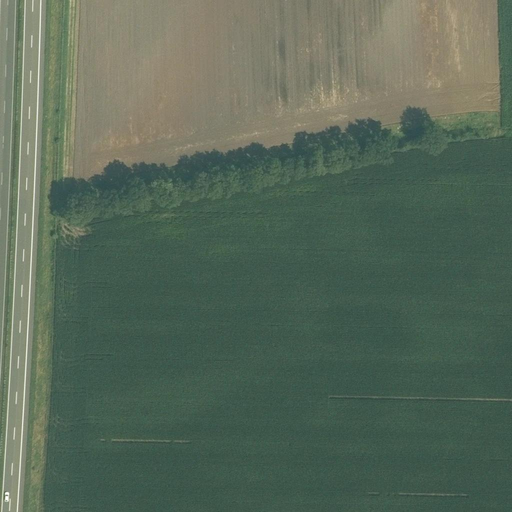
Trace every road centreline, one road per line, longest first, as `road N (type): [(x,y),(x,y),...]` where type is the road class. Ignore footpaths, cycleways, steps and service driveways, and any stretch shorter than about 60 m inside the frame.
road 1 (motorway): [(13,511),(36,0)]
road 2 (motorway): [(4,0),(0,128)]
